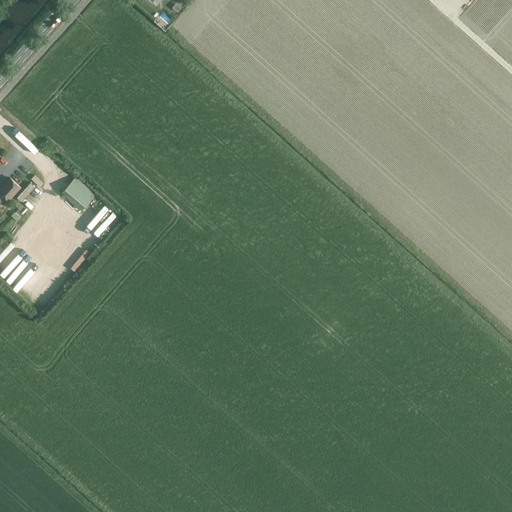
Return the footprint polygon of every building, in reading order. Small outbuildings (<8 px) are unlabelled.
[(81,210),(95,194),(75,176),(61,193),(81,210)] [(0,198),(3,195),(8,200),(20,187),(10,178),(0,188),(0,198)] [(97,234),(115,216),(110,211),(92,230),(97,234)] [(14,212),(11,216),(17,221),(20,217),(14,212)] [(56,248),(64,239),(60,236),(52,245),(56,248)] [(0,270),(16,280),(30,258),(15,248),(12,252),(8,249),(7,252),(9,254),(0,267),(0,270)] [(41,273),(25,294),(29,297),(45,277),(41,273)]
